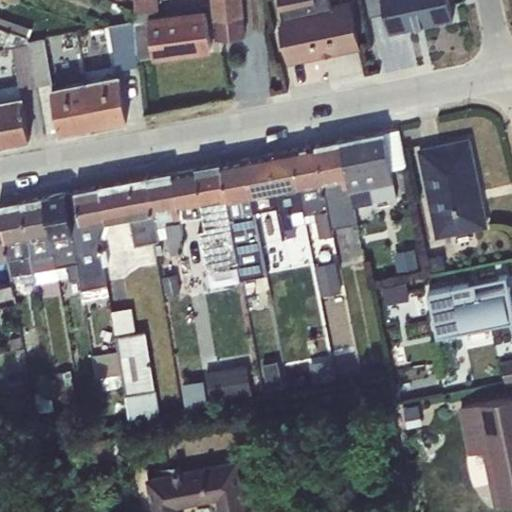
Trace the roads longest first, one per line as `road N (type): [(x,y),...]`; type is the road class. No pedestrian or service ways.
road 1 (residential): [(272,120),(0,177)]
road 2 (residential): [(505,69),(272,120)]
road 3 (residential): [(256,0),(272,120)]
